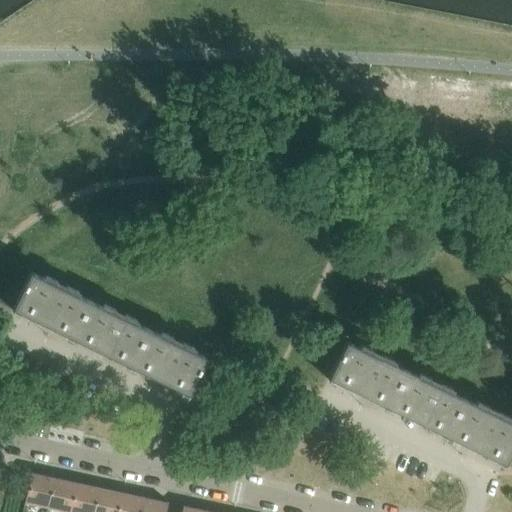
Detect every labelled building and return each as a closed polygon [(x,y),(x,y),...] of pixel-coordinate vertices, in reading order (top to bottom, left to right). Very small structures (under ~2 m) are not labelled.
[(44,278),(30,272),(12,310),(13,311),(15,307),(71,334),(69,338),(70,338),(72,334),(72,335),(89,300),(77,294),(78,291),(67,286),(66,286),(65,288),(56,284),(57,281),(45,275),(44,278)] [(102,307),(89,300),(72,335),(129,362),(127,366),(128,366),(130,363),(131,363),(147,329),(134,322),(136,319),(124,314),(122,317),(114,312),(115,310),(115,309),(103,303),(102,307)] [(160,335),(147,329),(131,363),(188,391),(186,395),(187,395),(206,357),(192,351),(194,348),(182,342),(180,345),(171,340),(173,338),(172,337),(161,332),(160,335)] [(359,347),(346,341),(327,379),(328,380),(330,376),(389,404),(387,408),(406,370),(392,363),(394,360),(383,355),(382,355),(381,355),(380,357),(371,353),(373,350),(372,350),(361,344),(359,347)] [(439,383),(438,386),(429,382),(431,379),(430,378),(419,373),(417,376),(406,370),(387,408),(388,408),(390,404),(447,432),(445,436),(464,398),(450,392),(452,388),(440,383),(439,383)] [(504,460),(502,464),(503,465),(511,445),(511,421),(508,420),(510,417),(498,411),(498,412),(497,411),(496,414),(487,410),(489,407),(488,406),(477,401),(475,404),(464,398),(445,436),(446,436),(447,433),(504,460)] [(32,473),(32,471),(31,471),(24,503),(25,503),(25,502),(47,506),(53,478),(32,473)] [(76,481),(76,483),(53,478),(47,506),(70,511),(76,481)] [(77,481),(76,481),(70,511),(73,511),(93,511),(99,488),(77,483),(77,481)] [(121,493),(99,488),(93,511),(117,511),(122,491),(121,491),(121,493)] [(122,491),(117,511),(140,511),(144,498),(122,493),(122,491)] [(140,511),(164,511),(167,501),(166,501),(166,502),(144,498),(140,511)]
